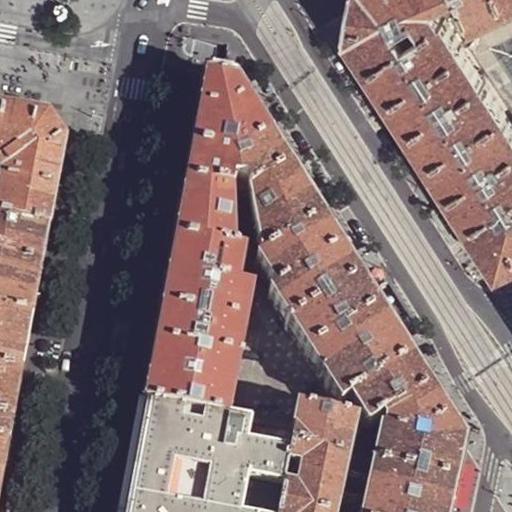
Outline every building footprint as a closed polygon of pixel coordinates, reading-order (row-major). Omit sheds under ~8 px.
[(355,0),(349,35),(370,68),(446,19),(436,3),(442,0),(355,0)] [(465,0),(442,0),(436,3),(446,19),(449,17),(452,18),(471,48),(474,47),(477,40),(481,32),(477,24),(465,0)] [(465,0),(477,24),(511,9),(507,0),(465,0)] [(511,18),(511,9),(477,24),(481,32),(511,18)] [(384,90),(391,100),(471,48),(452,18),(449,17),(446,19),(370,68),(384,90)] [(496,77),(410,131),(431,163),(511,111),(511,18),(481,32),(477,40),(474,47),(479,52),(496,77)] [(405,123),(410,131),(496,77),(479,52),(474,47),(471,48),(391,100),(405,123)] [(235,85),(205,79),(194,135),(191,153),(245,157),(271,141),(235,85)] [(444,184),(451,195),(511,155),(511,111),(431,163),(444,184)] [(0,223),(49,233),(55,201),(65,147),(48,122),(0,113),(0,223)] [(191,153),(184,188),(230,197),(230,198),(248,198),(248,197),(289,170),(280,156),(271,141),(245,157),(191,153)] [(465,216),(471,226),(511,200),(511,155),(451,195),(465,216)] [(303,191),(289,170),(248,197),(248,198),(260,254),(262,262),(323,223),(303,191)] [(230,197),(184,188),(177,224),(173,245),(232,256),(230,198),(230,197)] [(511,200),(471,226),(501,274),(511,268),(511,200)] [(0,223),(0,263),(41,271),(46,249),(49,233),(0,223)] [(328,231),(323,223),(262,262),(258,264),(277,294),(342,253),(328,231)] [(232,256),(173,245),(169,267),(167,279),(237,292),(243,258),(232,256)] [(349,264),(342,253),(277,294),(271,299),(274,304),(284,321),(289,328),(360,282),(349,264)] [(38,291),(41,271),(0,263),(0,317),(32,323),(38,291)] [(237,292),(167,279),(163,299),(160,314),(244,330),(247,312),(250,300),(251,295),(237,292)] [(367,292),(360,282),(289,328),(308,357),(379,311),(367,292)] [(284,321),(274,304),(269,306),(280,323),(284,321)] [(393,334),(379,311),(308,357),(340,408),(343,405),(349,402),(411,362),(393,334)] [(244,330),(160,314),(157,331),(154,348),(238,364),(244,330)] [(0,375),(21,380),(28,346),(32,323),(0,317),(0,375)] [(149,372),(142,407),(227,423),(231,402),(238,364),(154,348),(149,372)] [(419,375),(411,362),(349,402),(352,408),(365,429),(368,431),(369,431),(382,422),(430,392),(419,375)] [(21,380),(0,375),(0,423),(13,426),(18,399),(21,380)] [(448,421),(430,392),(382,422),(386,428),(384,437),(413,443),(448,421)] [(349,402),(343,405),(347,411),(352,408),(349,402)] [(279,511),(283,493),(287,473),(290,453),(294,436),(292,435),(227,423),(142,407),(131,465),(122,511),(279,511)] [(294,436),(290,453),(348,465),(352,447),(353,442),(355,434),(356,427),(296,413),(292,435),(294,436)] [(464,447),(448,421),(413,443),(384,437),(380,436),(379,439),(377,447),(372,470),(455,489),(458,475),(463,451),(464,447)] [(0,482),(2,483),(8,450),(13,426),(0,423),(0,482)] [(379,439),(355,434),(353,442),(377,447),(379,439)] [(283,493),(279,511),(338,511),(341,500),(343,491),(348,465),(290,453),(287,473),(297,476),(294,495),(283,493)] [(450,511),(453,498),(455,489),(372,470),(367,497),(365,505),(363,511),(450,511)] [(367,497),(343,491),(341,500),(365,505),(367,497)]
